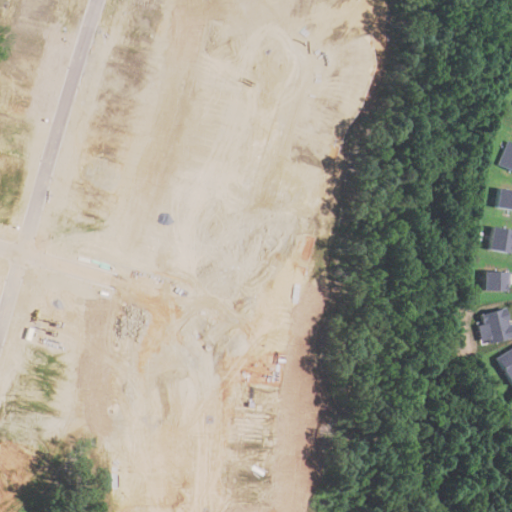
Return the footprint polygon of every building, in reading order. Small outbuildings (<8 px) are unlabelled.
[(511,141),(506,139),(496,163),(511,169),(511,141)] [(511,188),(497,186),(493,206),(511,209),(511,188)] [(511,228),(490,224),(487,248),(510,251),(511,241),(511,228)] [(481,269),(481,289),(507,289),(507,270),(481,269)] [(486,344),(511,337),(511,333),(504,307),(478,315),(486,344)] [(511,346),(493,358),(510,386),(511,384),(511,346)]
